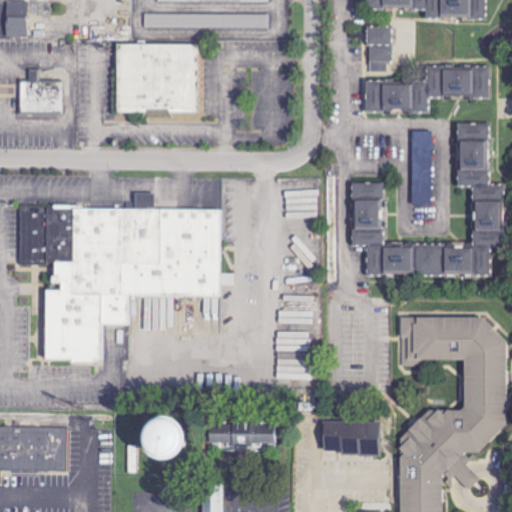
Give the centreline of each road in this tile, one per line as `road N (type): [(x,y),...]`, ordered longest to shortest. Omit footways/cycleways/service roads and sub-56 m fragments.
road 1 (residential): [(301,152),(248,162),(0,159)]
road 2 (residential): [(313,0),(313,133),(301,152)]
